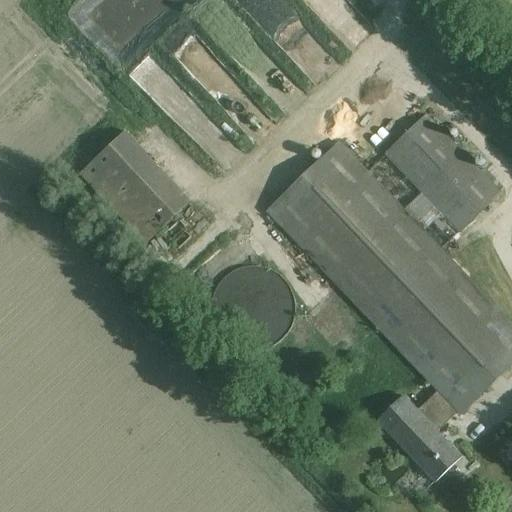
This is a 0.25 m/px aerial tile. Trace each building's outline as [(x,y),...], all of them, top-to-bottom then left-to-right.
[(220,0),(196,0),(187,8),(228,51),(249,31),(220,0)] [(255,0),(247,8),(273,36),(288,22),(292,26),(301,18),(284,0),(255,0)] [(366,22),(345,0),(307,0),(346,40),(366,22)] [(156,100),(174,84),(143,51),(125,68),(156,100)] [(274,77),(284,70),(272,52),(262,59),(274,77)] [(438,392),(458,413),(460,415),(511,365),(511,325),(423,232),(441,214),(459,233),(501,194),(427,116),(386,155),(423,193),(404,211),(340,144),(268,213),(438,392)] [(199,223),(189,242),(199,248),(210,228),(199,223)] [(140,244),(147,254),(166,242),(159,231),(140,244)] [(295,312),(295,308),(295,304),(294,300),(293,296),(292,292),(290,288),(287,285),(285,281),(282,278),(279,276),(275,273),(271,272),(267,270),(263,269),(259,268),(255,268),(251,268),(247,269),(243,270),(239,272),(235,273),(232,276),(228,278),(225,281),(223,285),(220,288),(219,292),(217,296),(216,300),(215,304),(215,308),(215,312),(216,316),(217,320),(219,324),(220,328),(223,332),(225,335),(228,338),(232,341),(235,343),(239,345),(243,346),(247,347),(251,348),(255,348),(259,348),(263,347),(267,346),(271,345),(275,343),(279,340),(282,338),(285,335),(287,332),(290,328),(292,324),(293,321),(294,316),(295,312)] [(419,375),(406,384),(415,396),(427,387),(419,375)] [(435,434),(458,413),(438,392),(417,411),(404,397),(377,422),(435,483),(462,457),(444,438),(441,441),(435,434)] [(493,430),(501,415),(489,408),(481,423),(493,430)]
